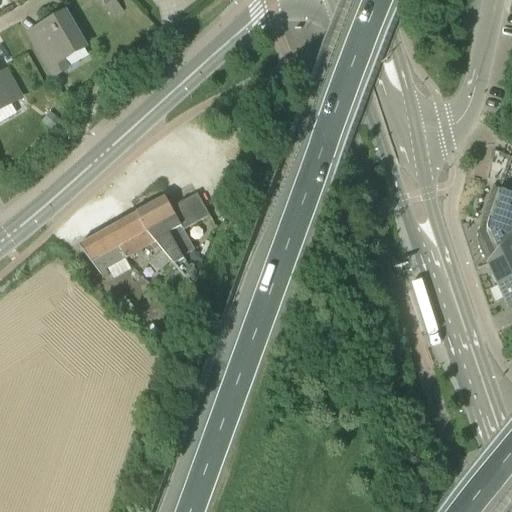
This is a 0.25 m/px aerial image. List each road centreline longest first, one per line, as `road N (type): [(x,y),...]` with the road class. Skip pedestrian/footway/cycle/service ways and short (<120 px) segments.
road 1 (motorway): [(376,0),(189,511)]
road 2 (tertiary): [(4,239),(280,0)]
road 3 (secondary): [(327,0),(411,223),(446,291)]
road 4 (secondary): [(446,291),(511,479)]
road 5 (tertiary): [(418,133),(448,128),(466,111),(494,0)]
road 6 (secondary): [(446,291),(418,133)]
road 7 (secondary): [(418,133),(393,102),(354,0)]
road 8 (secondary): [(418,133),(380,0)]
